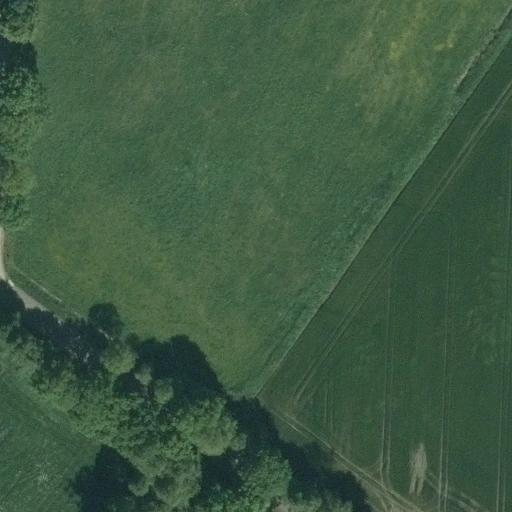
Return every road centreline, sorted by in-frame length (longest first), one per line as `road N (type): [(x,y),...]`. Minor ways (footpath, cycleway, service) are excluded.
road 1 (unclassified): [(0,290),(293,511)]
road 2 (residential): [(0,130),(6,0)]
